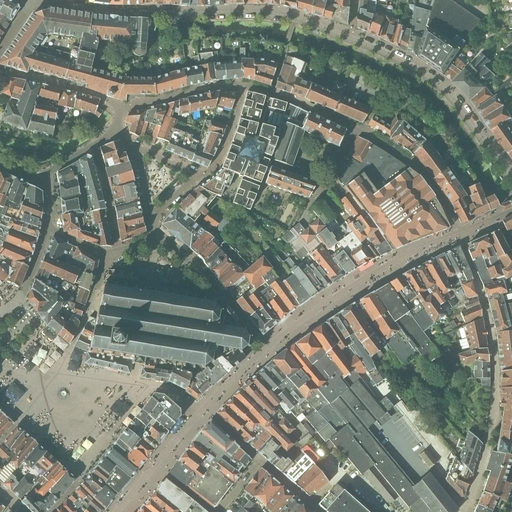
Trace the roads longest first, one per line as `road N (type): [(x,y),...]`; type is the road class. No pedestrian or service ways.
road 1 (residential): [(348,38),(265,12),(36,1)]
road 2 (residential): [(458,236),(483,299),(495,405),(463,511)]
road 3 (residential): [(511,177),(438,84),(348,38)]
road 4 (unknown): [(18,421),(82,476),(152,386)]
road 5 (residential): [(458,236),(423,174),(359,127)]
road 6 (residential): [(222,511),(260,462),(317,511)]
road 7 (residential): [(123,107),(0,72)]
road 8 (residential): [(242,84),(359,127)]
road 9 (residential): [(242,84),(123,107)]
